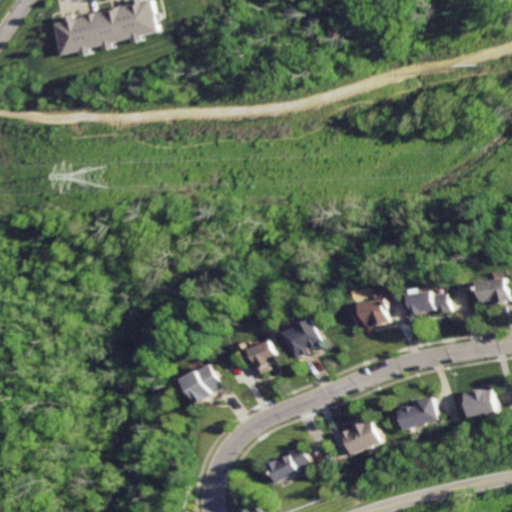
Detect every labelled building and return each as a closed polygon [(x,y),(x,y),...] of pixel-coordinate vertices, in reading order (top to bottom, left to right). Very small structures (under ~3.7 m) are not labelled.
[(133,0),(134,3),(121,6),(120,4),(106,7),(107,10),(72,18),(71,14),(62,16),(63,20),(54,22),(62,54),(76,50),(78,56),(90,53),(89,48),(102,45),(103,49),(114,46),(113,42),(133,37),(134,42),(143,40),(142,35),(160,31),(153,0),(133,0)] [(511,280),(492,283),(495,304),(511,301),(511,280)] [(426,295),(428,313),(450,310),(450,314),(463,312),(461,295),(450,296),(450,292),(426,295)] [(365,306),(368,323),(382,321),(382,324),(402,321),(398,300),(365,306)] [(330,319),(316,324),(316,327),(300,333),(308,356),(325,351),(324,347),(338,342),(330,319)] [(255,353),(265,375),(276,371),(274,365),(290,359),(282,341),(255,353)] [(224,366),(197,381),(211,405),(225,397),(223,393),(235,386),(224,366)] [(466,396),(470,417),(499,411),(495,390),(466,396)] [(399,411),(405,430),(440,420),(434,398),(419,402),(420,405),(399,411)] [(370,421),(341,433),(350,455),(379,443),(370,421)] [(299,444),(286,451),(287,455),(268,464),(277,481),(310,465),(299,444)]
